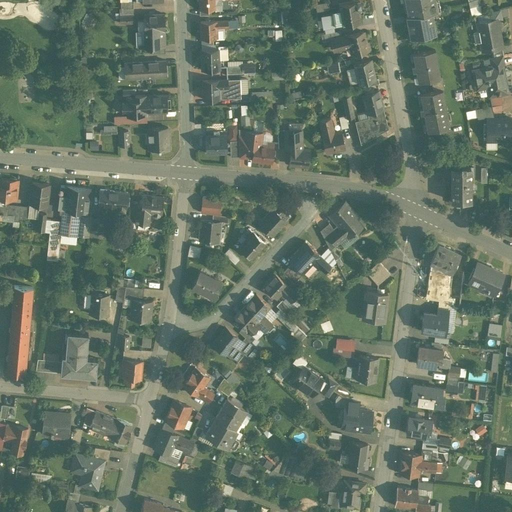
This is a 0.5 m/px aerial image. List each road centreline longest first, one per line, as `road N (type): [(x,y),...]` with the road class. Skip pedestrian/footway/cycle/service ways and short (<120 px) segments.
road 1 (residential): [(379,511),(420,205)]
road 2 (residential): [(420,205),(360,185),(186,170)]
road 3 (residential): [(420,205),(383,0)]
road 4 (residential): [(168,324),(213,319),(312,207)]
road 5 (residential): [(186,170),(0,153)]
road 6 (residential): [(180,0),(186,170)]
road 7 (residential): [(168,324),(186,170)]
road 8 (residential): [(0,383),(150,399)]
